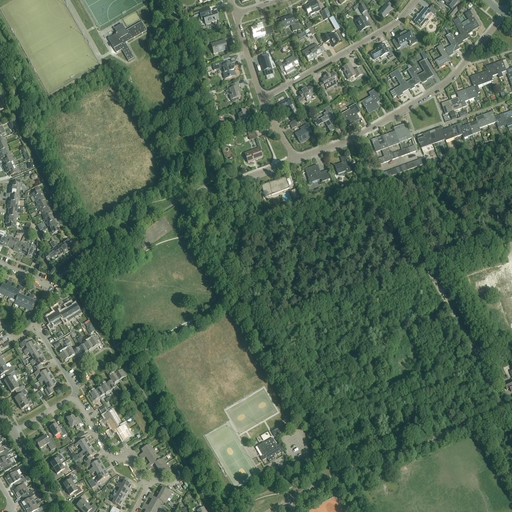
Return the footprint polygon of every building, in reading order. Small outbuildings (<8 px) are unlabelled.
[(453,0),(436,0),(439,3),(441,0),(443,0),(447,3),(446,4),(452,9),(457,3),(453,0)] [(320,11),(319,9),(315,1),(309,4),(309,5),(304,7),(308,14),(309,13),(310,15),(316,12),(316,13),(320,11)] [(384,19),(391,10),(389,8),(390,5),(386,1),(383,4),(385,6),(378,14),(384,19)] [(362,14),(367,11),(363,5),(358,8),(362,14)] [(430,13),(433,15),(434,16),(437,11),(431,6),(428,11),(424,8),(418,15),(417,15),(416,16),(417,17),(413,21),(421,28),(426,22),(427,22),(428,20),(426,18),(430,13)] [(451,18),(457,10),(454,7),(448,15),(451,18)] [(209,8),(206,9),(192,13),(194,17),(201,15),(201,17),(203,16),(207,27),(206,23),(218,20),(219,23),(215,12),(211,13),(209,8)] [(463,27),(467,35),(473,32),(472,31),(479,27),(470,12),(465,14),(470,23),(463,27)] [(293,32),(300,30),(298,23),(294,24),(292,16),(280,19),(283,28),(291,26),(293,32)] [(364,17),(363,17),(354,22),(360,32),(370,27),(364,17)] [(469,38),(467,35),(463,27),(458,18),(453,21),(461,35),(454,38),(458,46),(463,44),(463,42),(469,38)] [(113,49),(114,49),(116,53),(121,50),(128,61),(134,58),(125,43),(146,31),(141,22),(126,31),(122,24),(114,29),(117,34),(108,39),(113,49)] [(252,35),(253,38),(265,35),(266,36),(274,34),(272,27),(264,30),(262,24),(250,28),(252,34),(252,35)] [(405,41),(408,47),(415,43),(412,37),(411,38),(409,35),(408,35),(407,32),(402,35),(401,34),(394,39),(393,39),(394,40),(391,42),(395,50),(399,48),(397,46),(405,41)] [(333,47),(342,42),(337,33),(336,33),(337,34),(329,38),(327,34),(322,37),(325,43),(329,41),(333,47)] [(460,49),(458,46),(454,38),(451,33),(446,36),(452,46),(444,50),(449,58),(454,55),(453,53),(460,49)] [(213,54),(227,50),(224,40),(211,44),(213,54)] [(317,57),(321,54),(315,44),(314,45),(305,50),(306,50),(302,52),(304,56),(304,55),(308,62),(314,58),(314,60),(317,58),(317,57)] [(375,49),(376,50),(371,53),(375,60),(380,57),(380,58),(388,53),(390,56),(388,57),(389,60),(394,57),(392,54),(390,50),(387,51),(384,44),(375,49)] [(449,58),(444,50),(441,45),(437,47),(442,57),(435,61),(439,69),(444,66),(444,65),(451,61),(449,58)] [(417,53),(419,59),(423,57),(424,60),(427,58),(425,51),(417,53)] [(262,59),(259,60),(263,71),(264,71),(264,74),(272,71),(269,63),(267,58),(269,58),(268,54),(261,56),(262,59)] [(295,67),(299,65),(293,56),(285,61),(287,64),(282,66),(279,61),(276,63),(282,73),(283,73),(282,72),(284,70),(287,74),(294,69),(293,67),(294,67),(295,67)] [(417,76),(421,83),(421,84),(427,81),(426,80),(433,76),(424,60),(419,63),(424,72),(417,76)] [(226,65),(224,61),(218,63),(212,65),(214,70),(221,68),(224,79),(235,76),(233,71),(235,68),(232,67),(231,63),(226,65)] [(507,72),(506,70),(503,63),(503,61),(494,64),(498,75),(499,78),(503,77),(502,74),(506,72),(507,72)] [(355,78),(362,74),(358,68),(353,71),(349,64),(342,68),(345,74),(348,80),(355,76),(355,78)] [(493,77),(498,75),(494,64),(486,68),(487,72),(490,78),(491,82),(493,81),(492,80),(493,79),(493,77)] [(417,76),(412,67),(407,70),(412,79),(405,83),(409,90),(410,91),(415,88),(414,87),(421,83),(417,76)] [(405,83),(398,70),(390,74),(392,79),(395,77),(400,86),(393,90),(389,92),(393,98),(397,96),(397,98),(403,95),(402,94),(409,90),(405,83)] [(491,82),(490,78),(487,72),(479,74),(483,85),(491,82)] [(323,77),(324,78),(321,80),(322,82),(319,84),(322,89),(325,88),(327,90),(336,85),(335,81),(337,80),(333,73),(329,75),(328,74),(323,77)] [(474,87),(478,98),(479,97),(478,93),(480,93),(478,87),(483,85),(479,74),(470,78),(474,87)] [(240,91),(237,84),(226,87),(227,91),(229,90),(230,95),(229,96),(230,101),(231,102),(232,102),(233,102),(236,101),(237,101),(238,100),(238,99),(237,98),(240,97),(238,92),(240,91)] [(307,101),(311,99),(310,96),(315,93),(310,86),(298,93),(300,96),(297,98),(300,103),(304,101),(303,100),(305,99),(307,101)] [(465,90),(469,101),(475,99),(476,102),(479,101),(478,98),(474,87),(465,90)] [(361,102),(368,114),(379,108),(376,103),(381,100),(375,90),(369,93),(370,95),(371,96),(358,104),(361,102)] [(461,104),(462,108),(467,107),(465,102),(469,101),(465,90),(457,93),(459,98),(461,104)] [(463,109),(462,108),(461,104),(459,98),(450,101),(454,112),(463,109)] [(288,115),(293,113),(289,106),(292,105),(288,99),(277,105),(280,111),(284,109),(288,115)] [(457,119),(454,112),(450,101),(441,104),(445,115),(449,114),(451,117),(452,120),(457,119)] [(338,116),(341,114),(343,117),(348,126),(359,120),(356,113),(359,112),(360,112),(355,104),(350,107),(351,107),(352,108),(338,115),(338,116)] [(335,119),(332,114),(333,113),(329,106),(324,109),(326,112),(323,114),(324,117),(318,120),(317,119),(314,120),(315,123),(314,124),(316,127),(317,126),(319,128),(320,127),(319,125),(324,122),(330,132),(334,130),(329,122),(332,120),(335,119)] [(237,115),(239,122),(234,123),(236,129),(246,126),(244,122),(246,122),(246,120),(246,119),(248,118),(245,110),(241,111),(241,109),(236,111),(237,115)] [(511,113),(511,112),(503,115),(507,125),(511,123),(511,113)] [(496,123),(495,118),(493,113),(484,116),(488,126),(496,123)] [(495,118),(496,123),(498,128),(507,125),(503,115),(495,118)] [(480,129),(488,126),(484,116),(476,119),(477,122),(480,129)] [(297,126),(294,121),(289,124),(292,129),(293,129),(296,127),(297,126)] [(481,132),(480,129),(477,122),(469,125),(472,136),(481,132)] [(398,140),(399,140),(407,137),(408,140),(411,139),(406,124),(394,128),(395,132),(398,140)] [(311,134),(306,125),(300,128),(301,130),(294,134),(300,144),(310,138),(308,135),(311,134)] [(454,138),(462,135),(463,135),(460,128),(459,125),(450,128),(454,138)] [(464,139),(472,136),(469,125),(460,128),(463,135),(462,135),(464,139)] [(436,133),(430,135),(433,144),(445,140),(442,131),(441,128),(435,130),(436,133)] [(449,140),(454,138),(450,128),(442,131),(445,140),(446,143),(449,142),(449,141),(449,140)] [(400,144),(399,140),(398,140),(395,132),(384,136),(388,148),(400,144)] [(421,149),(433,144),(430,135),(429,132),(423,135),(424,137),(418,139),(421,149)] [(390,155),(388,148),(384,136),(371,141),(375,151),(371,152),(371,154),(376,153),(376,152),(381,150),(384,157),(385,157),(387,156),(389,161),(392,160),(390,155)] [(0,155),(9,152),(7,148),(8,147),(7,145),(0,147),(0,155)] [(244,154),(248,163),(262,158),(259,148),(244,154)] [(4,162),(13,159),(12,156),(11,157),(9,152),(0,155),(0,157),(1,160),(2,159),(4,162)] [(350,165),(354,164),(354,163),(348,165),(347,163),(349,162),(347,156),(341,158),(340,157),(340,158),(342,163),(335,166),(338,174),(345,172),(346,174),(353,172),(350,165)] [(5,170),(15,166),(13,162),(14,161),(13,159),(4,162),(5,166),(4,166),(5,170)] [(327,171),(324,172),(320,174),(317,165),(305,170),(308,179),(310,183),(320,179),(322,182),(330,180),(327,171)] [(15,166),(5,170),(7,174),(8,173),(9,176),(14,175),(14,176),(17,175),(17,173),(18,173),(17,170),(16,171),(15,166)] [(271,195),(289,188),(285,177),(261,186),(265,198),(271,195)] [(14,183),(11,183),(11,186),(10,186),(9,190),(19,191),(20,186),(21,187),(21,184),(21,180),(14,179),(14,183)] [(297,189),(290,192),(295,206),(302,203),(297,189)] [(10,198),(19,199),(20,196),(19,196),(19,191),(9,190),(9,194),(10,195),(10,198)] [(35,201),(44,197),(42,193),(41,194),(39,191),(30,195),(32,197),(33,197),(35,201)] [(37,208),(46,204),(44,201),(46,200),(44,197),(35,201),(37,206),(36,206),(37,208)] [(8,201),(8,205),(18,206),(20,207),(20,202),(18,202),(18,201),(19,201),(19,199),(10,198),(9,201),(8,201)] [(42,215),(51,210),(49,207),(47,207),(46,204),(37,208),(39,211),(39,210),(42,215)] [(8,213),(19,214),(23,214),(23,211),(19,210),(20,207),(18,206),(8,205),(7,209),(9,209),(8,213)] [(44,222),(53,217),(51,214),(52,214),(51,210),(42,215),(44,219),(43,220),(44,222)] [(20,214),(19,214),(8,213),(8,216),(6,216),(6,220),(16,221),(17,216),(18,216),(20,216),(20,214)] [(48,228),(57,223),(56,220),(54,221),(53,217),(44,222),(45,224),(46,224),(48,228)] [(16,226),(16,221),(6,220),(6,224),(7,224),(7,228),(16,229),(17,226),(16,226)] [(57,223),(48,228),(51,232),(50,233),(51,235),(60,231),(58,228),(59,227),(57,223)] [(10,248),(14,239),(12,238),(12,239),(7,237),(3,246),(7,247),(7,246),(10,248)] [(17,252),(21,243),(19,242),(20,240),(17,239),(17,240),(14,239),(10,248),(14,249),(13,250),(17,252)] [(62,244),(68,252),(71,250),(70,249),(74,247),(68,239),(66,240),(67,241),(62,244)] [(21,252),(24,254),(28,245),(26,244),(25,245),(21,243),(17,252),(20,254),(21,252)] [(64,254),(68,252),(62,244),(58,246),(56,247),(61,255),(64,253),(64,254)] [(28,245),(24,254),(27,255),(27,256),(31,258),(35,249),(30,247),(30,246),(28,245)] [(58,257),(61,255),(56,247),(53,248),(54,249),(50,252),(55,260),(58,258),(58,257)] [(52,262),(55,260),(50,252),(45,254),(45,253),(43,255),(48,263),(51,261),(52,262)] [(511,277),(511,275),(508,277),(505,268),(473,279),(475,286),(489,281),(490,284),(497,281),(509,317),(511,316),(511,314),(511,313),(511,277)] [(0,293),(4,296),(10,282),(8,281),(6,285),(2,284),(0,289),(0,293)] [(10,298),(14,289),(11,287),(12,283),(10,282),(4,296),(10,298)] [(16,301),(19,295),(18,295),(21,290),(22,287),(19,286),(17,290),(14,289),(10,298),(16,301)] [(26,309),(32,295),(29,294),(28,299),(24,297),(20,307),(26,309)] [(19,295),(16,301),(14,304),(20,307),(24,297),(19,295)] [(32,295),(26,309),(32,312),(36,302),(32,301),(34,297),(32,295)] [(68,304),(75,317),(81,314),(76,305),(72,307),(70,303),(68,304)] [(70,320),(75,317),(68,304),(66,305),(68,310),(65,312),(70,320)] [(60,315),(57,310),(55,308),(53,309),(55,313),(52,315),(57,324),(63,320),(60,315)] [(67,322),(70,320),(65,312),(60,315),(63,320),(65,323),(67,322)] [(52,327),(57,324),(52,315),(47,318),(51,325),(49,327),(50,329),(53,328),(52,327)] [(92,326),(87,329),(90,335),(95,331),(92,326)] [(89,342),(93,349),(99,345),(97,342),(99,340),(96,337),(89,342)] [(25,354),(37,346),(34,341),(30,343),(28,339),(19,345),(22,348),(25,346),(27,349),(24,351),(25,354)] [(81,341),(84,345),(88,352),(93,349),(89,342),(86,344),(83,340),(81,341)] [(83,355),(88,352),(84,345),(81,341),(79,342),(81,346),(78,348),(83,355)] [(32,357),(40,351),(37,346),(25,354),(26,356),(30,353),(32,357)] [(75,355),(73,351),(71,348),(65,351),(70,358),(75,355)] [(77,359),(83,355),(78,348),(73,351),(75,355),(77,359)] [(31,364),(43,357),(40,351),(32,357),(33,360),(30,362),(31,364)] [(64,362),(70,358),(65,351),(58,356),(60,359),(62,358),(64,362)] [(43,357),(31,364),(32,366),(36,364),(38,367),(35,369),(35,370),(36,372),(43,368),(41,365),(46,362),(43,357)] [(8,376),(12,373),(14,372),(11,367),(9,368),(9,367),(6,368),(5,366),(0,368),(0,375),(1,376),(5,373),(7,376),(8,376)] [(39,382),(51,375),(48,369),(43,373),(41,369),(34,374),(36,377),(40,375),(42,378),(38,380),(39,382)] [(115,374),(119,381),(126,377),(122,370),(115,374)] [(4,382),(7,387),(15,383),(12,377),(16,375),(14,372),(12,373),(8,376),(9,379),(4,382)] [(114,384),(119,381),(115,374),(109,378),(111,381),(114,384)] [(46,385),(54,380),(51,375),(39,382),(40,384),(44,382),(46,385)] [(54,380),(46,385),(48,388),(44,390),(48,396),(54,393),(52,389),(58,385),(54,380)] [(116,388),(114,384),(111,381),(106,384),(110,391),(116,388)] [(15,383),(7,387),(11,393),(16,390),(18,393),(24,389),(23,386),(18,388),(15,383)] [(105,395),(110,391),(106,384),(101,388),(105,395)] [(100,398),(105,395),(101,388),(95,391),(100,398)] [(18,405),(26,400),(23,396),(27,394),(24,389),(18,393),(20,396),(15,399),(18,405)] [(92,403),(100,398),(95,391),(90,394),(92,398),(90,399),(92,403)] [(26,400),(18,405),(21,410),(29,406),(29,407),(32,405),(31,402),(31,399),(29,399),(26,401),(26,400)] [(102,424),(115,416),(112,411),(103,416),(105,420),(101,422),(102,424)] [(77,430),(80,428),(84,426),(78,417),(75,419),(74,417),(71,417),(70,416),(67,418),(66,419),(69,423),(68,424),(70,427),(72,428),(75,426),(77,430)] [(110,427),(118,422),(115,416),(102,424),(104,426),(108,424),(110,427)] [(116,431),(122,427),(118,422),(110,427),(112,430),(108,433),(109,435),(112,433),(116,431)] [(62,437),(67,434),(63,428),(59,430),(56,425),(50,429),(55,437),(60,434),(62,437)] [(119,436),(128,431),(125,425),(122,427),(116,431),(119,436)] [(275,437),(283,433),(280,427),(272,432),(275,437)] [(128,431),(119,436),(123,441),(131,436),(128,431)] [(51,451),(56,448),(50,438),(47,440),(44,437),(35,442),(40,449),(47,444),(48,446),(51,451)] [(81,448),(90,443),(86,438),(74,445),(75,448),(79,445),(81,448)] [(276,445),(272,438),(257,447),(263,457),(260,458),(262,461),(267,458),(269,463),(275,459),(274,457),(284,451),(280,443),(276,445)] [(80,456),(93,448),(90,443),(81,448),(83,452),(79,454),(80,456)] [(140,458),(153,450),(150,444),(141,450),(143,453),(139,456),(140,458)] [(0,456),(8,452),(7,449),(4,451),(2,447),(0,448),(0,456)] [(86,464),(92,460),(90,457),(96,454),(93,448),(80,456),(82,458),(85,456),(87,459),(84,461),(86,464)] [(148,461),(156,455),(153,450),(140,458),(142,460),(146,457),(148,461)] [(0,465),(10,460),(7,456),(10,455),(8,452),(0,456),(0,465)] [(53,469),(61,464),(59,461),(62,459),(59,454),(54,458),(55,460),(50,464),(53,469)] [(154,464),(159,460),(156,455),(148,461),(150,464),(146,466),(147,468),(150,467),(154,464)] [(157,469),(166,464),(163,459),(159,460),(154,464),(157,469)] [(10,460),(0,465),(0,471),(3,469),(5,472),(8,470),(17,465),(15,462),(12,464),(10,460)] [(90,473),(103,465),(100,460),(94,463),(92,460),(86,464),(88,467),(91,465),(93,468),(88,471),(89,473),(90,472),(90,473)] [(61,464),(53,469),(57,475),(62,471),(64,474),(69,471),(66,466),(63,468),(61,464)] [(166,464),(157,469),(161,475),(168,470),(169,473),(172,471),(171,469),(169,469),(166,464)] [(97,476),(106,470),(103,465),(90,473),(92,475),(95,472),(97,476)] [(7,483),(19,475),(17,472),(19,470),(18,467),(11,471),(13,474),(4,479),(7,483)] [(106,470),(97,476),(99,479),(95,481),(97,483),(109,476),(106,470)] [(21,483),(25,480),(24,478),(21,479),(19,475),(7,483),(9,487),(14,484),(15,486),(21,483)] [(66,490),(74,485),(72,482),(75,481),(72,476),(67,479),(68,481),(63,485),(66,490)] [(133,486),(127,483),(128,480),(122,477),(120,480),(124,482),(122,485),(118,483),(117,485),(130,492),(133,486)] [(15,496),(27,488),(24,484),(12,491),(15,496)] [(74,485),(66,490),(70,496),(75,493),(76,495),(82,492),(79,487),(76,489),(74,485)] [(127,497),(130,492),(117,485),(116,487),(120,489),(118,492),(127,497)] [(159,494),(168,499),(171,493),(168,491),(169,489),(162,485),(160,487),(162,488),(159,494)] [(27,488),(15,496),(17,500),(23,496),(25,498),(34,493),(32,490),(29,492),(27,488)] [(124,502),(127,497),(118,492),(116,496),(112,493),(111,496),(124,502)] [(22,508),(34,501),(32,497),(34,496),(33,493),(25,498),(26,501),(20,504),(22,508)] [(165,504),(168,499),(159,494),(156,499),(162,502),(165,504)] [(81,511),(87,505),(85,502),(88,499),(84,495),(83,495),(78,500),(81,502),(76,506),(81,511)] [(156,499),(152,497),(149,495),(148,497),(152,500),(150,503),(159,508),(162,502),(156,499)] [(121,508),(124,502),(111,496),(110,498),(114,500),(112,503),(121,508)] [(24,511),(37,505),(34,501),(22,508),(24,511)] [(153,511),(156,511),(159,508),(150,503),(148,506),(144,504),(143,506),(153,511)]
